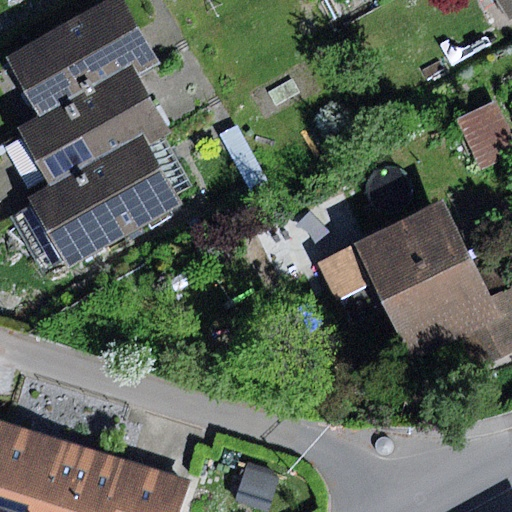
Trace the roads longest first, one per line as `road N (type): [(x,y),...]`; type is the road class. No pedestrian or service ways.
road 1 (residential): [(0,345),(332,452),(387,511)]
road 2 (residential): [(406,511),(511,455)]
